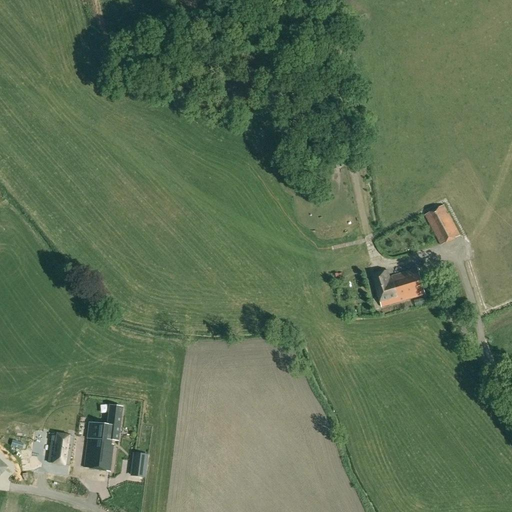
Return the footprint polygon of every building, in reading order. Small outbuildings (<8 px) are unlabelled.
[(441,245),(461,235),(444,205),(424,215),(441,245)] [(382,306),(424,294),(417,269),(390,277),(388,270),(373,275),(382,306)] [(87,437),(88,437),(84,468),(110,471),(114,441),(117,441),(122,408),(109,406),(106,425),(89,422),(87,437)] [(69,466),(74,436),(51,433),(47,462),(69,466)] [(10,446),(22,449),(23,444),(12,440),(10,446)] [(133,462),(147,463),(148,455),(134,454),(133,462)]
